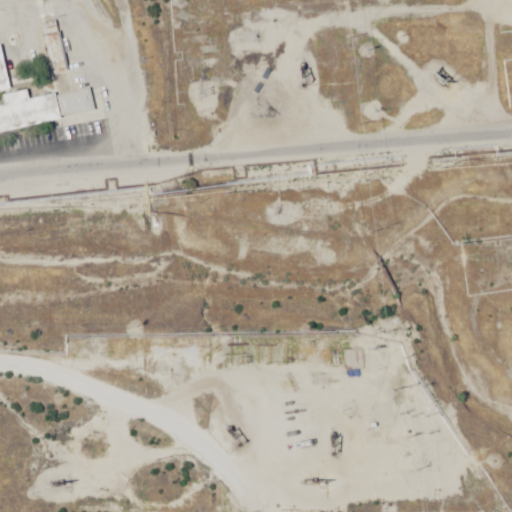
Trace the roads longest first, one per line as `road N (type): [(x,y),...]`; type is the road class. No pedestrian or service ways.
road 1 (tertiary): [(0,206),(362,172),(511,147)]
road 2 (track): [(511,33),(219,32)]
road 3 (track): [(188,511),(0,402)]
road 4 (track): [(199,350),(41,292),(0,293)]
road 5 (track): [(123,0),(157,192)]
road 6 (track): [(141,86),(73,200)]
